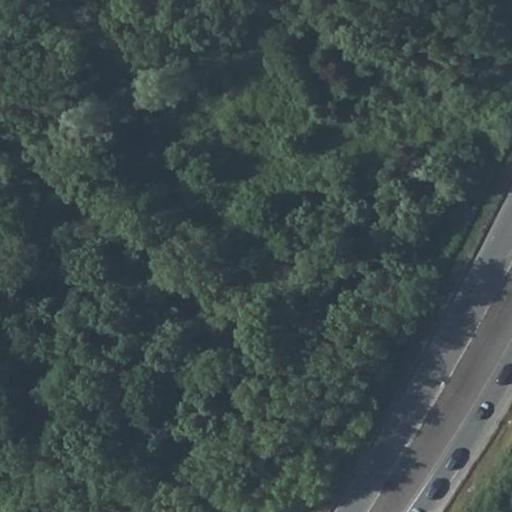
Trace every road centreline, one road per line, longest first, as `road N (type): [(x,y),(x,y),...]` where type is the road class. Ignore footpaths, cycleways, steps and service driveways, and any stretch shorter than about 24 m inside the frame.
road 1 (primary): [(511,231),(356,511)]
road 2 (primary): [(421,511),(511,362)]
